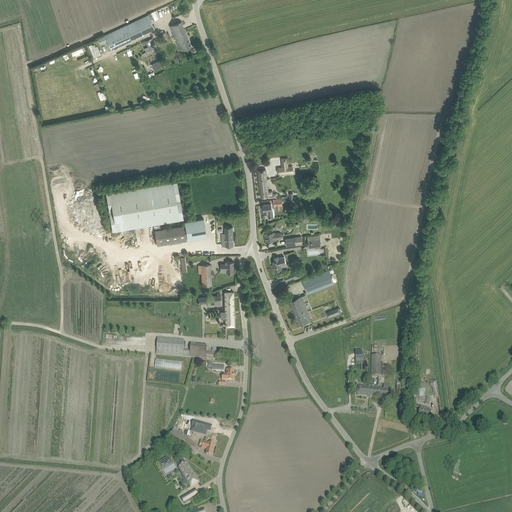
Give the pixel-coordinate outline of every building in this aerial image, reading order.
[(107,42),(110,49),(154,28),(151,22),(148,15),(104,35),(107,42)] [(170,26),(180,51),(191,46),(181,21),(170,26)] [(107,42),(104,35),(98,38),(101,44),(107,42)] [(148,46),(144,48),(146,52),(150,50),(151,52),(154,50),(153,47),(150,41),(150,40),(150,41),(149,40),(145,41),(148,46)] [(92,43),(89,45),(94,57),(97,56),(92,43)] [(159,61),(151,64),(153,68),(156,67),(157,69),(161,67),(159,61)] [(258,170),(261,198),(268,197),(268,198),(277,197),(277,193),(273,193),(272,191),(268,191),(266,169),(258,170)] [(106,194),(112,231),(183,219),(177,181),(106,194)] [(289,193),(290,203),(294,203),(298,202),(298,196),(293,197),(293,193),(289,193)] [(262,206),(262,209),(263,209),(263,211),(264,211),(264,215),(272,214),(271,204),(263,205),(263,206),(262,206)] [(207,237),(204,219),(184,222),(188,241),(207,237)] [(225,243),(222,243),(222,247),(233,246),(233,227),(225,227),(225,235),(222,235),(222,240),(225,240),(225,243)] [(281,239),(284,235),(280,232),(275,233),(275,232),(272,233),(264,234),(266,242),(276,241),(276,240),(281,239)] [(295,237),(285,239),(286,247),(296,245),(302,244),(301,236),(295,237)] [(321,245),(320,236),(308,238),(309,241),(312,241),(312,243),(315,243),(315,246),(321,245)] [(282,269),(281,265),(286,264),(284,257),(279,258),(279,257),(274,258),(275,262),(273,262),(275,271),(282,269)] [(221,269),(227,269),(227,273),(233,273),(233,262),(226,262),(226,264),(221,264),(221,269)] [(198,273),(201,273),(202,286),(212,285),(210,264),(197,265),(198,273)] [(302,280),(307,294),(334,283),(329,270),(302,280)] [(284,276),(286,282),(301,276),(299,271),(284,276)] [(225,326),(235,326),(234,292),(224,292),(225,326)] [(220,295),(197,298),(198,304),(214,302),(215,306),(221,305),(221,302),(220,298),(220,296),(220,295)] [(312,321),(302,296),(290,301),(300,325),(312,321)] [(326,313),(328,318),(341,313),(339,308),(326,313)] [(206,352),(207,345),(190,344),(190,350),(184,349),(185,340),(158,338),(156,354),(183,356),(206,358),(216,359),(217,353),(206,352)] [(371,375),(381,376),(381,355),(371,355),(371,375)] [(155,367),(181,370),(182,361),(156,358),(155,367)] [(212,370),(224,371),(224,366),(212,365),(212,361),(208,361),(208,368),(212,368),(212,370)] [(234,374),(234,370),(226,369),(226,374),(222,374),(221,379),(234,380),(234,374)] [(415,380),(415,391),(416,392),(416,397),(416,402),(419,401),(425,403),(425,404),(429,405),(430,398),(426,397),(423,396),(419,396),(419,392),(425,392),(425,383),(420,383),(420,380),(415,380)] [(432,392),(437,392),(437,383),(426,383),(426,389),(432,389),(432,392)] [(358,386),(358,395),(373,397),(374,388),(378,388),(378,385),(372,385),(371,387),(368,387),(363,387),(358,386)] [(374,388),(373,397),(388,398),(388,393),(389,389),(378,388),(374,388)] [(428,410),(428,408),(421,406),(418,416),(426,418),(426,417),(430,418),(431,411),(428,410)] [(211,431),(212,426),(194,420),(192,426),(193,426),(191,431),(206,435),(207,430),(211,431)] [(168,436),(192,452),(196,455),(201,447),(174,428),(168,436)] [(206,454),(212,456),(215,444),(209,443),(209,444),(204,442),(202,448),(207,450),(206,454)] [(178,467),(188,482),(190,487),(198,481),(186,462),(185,463),(182,457),(176,461),(180,466),(178,467)] [(184,503),(193,498),(190,493),(181,498),(184,503)]
